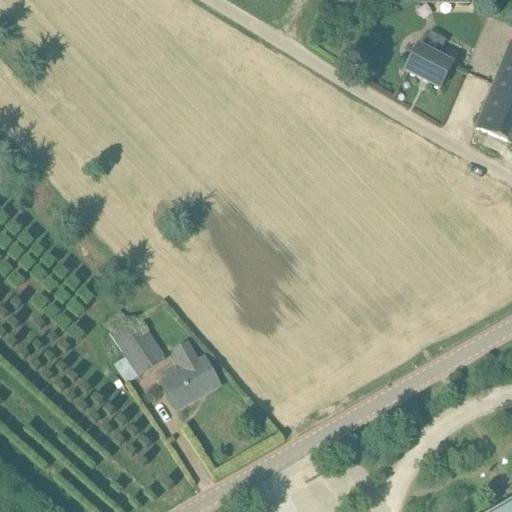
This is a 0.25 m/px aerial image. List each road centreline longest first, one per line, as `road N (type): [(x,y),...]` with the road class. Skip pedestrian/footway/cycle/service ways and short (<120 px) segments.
road 1 (tertiary): [(197,511),(511,330)]
road 2 (unclassified): [(511,183),(208,0)]
